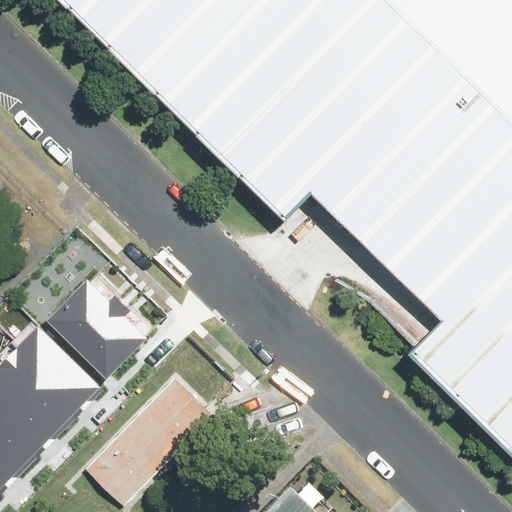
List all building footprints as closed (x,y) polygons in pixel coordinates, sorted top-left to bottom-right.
[(511,0),(48,0),(273,219),(298,194),(434,326),(426,334),(408,352),(511,452),(511,0)] [(94,275),(54,314),(112,371),(151,332),(94,275)] [(42,317),(0,359),(0,484),(105,380),(42,317)] [(190,373),(208,355),(186,334),(161,359),(174,372),(182,365),(190,373)] [(148,399),(87,462),(132,506),(194,442),(148,399)] [(326,511),(301,486),(275,511),(326,511)]
